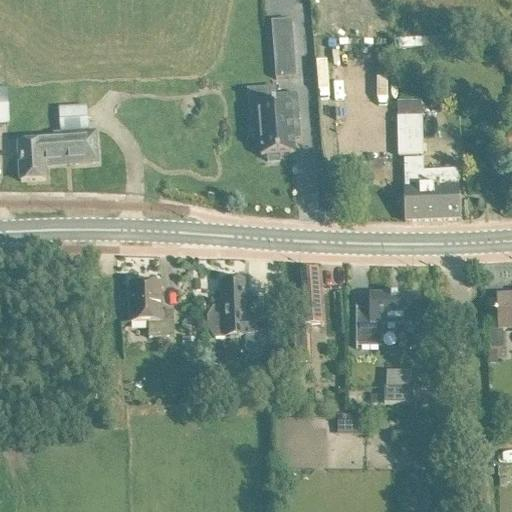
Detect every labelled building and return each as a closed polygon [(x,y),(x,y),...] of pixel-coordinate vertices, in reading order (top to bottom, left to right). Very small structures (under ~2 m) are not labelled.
[(290,18),(270,20),(275,78),(295,76),(290,18)] [(424,49),(405,52),(407,64),(426,61),(424,49)] [(0,126),(9,126),(8,90),(0,89),(0,126)] [(295,153),(294,138),(301,137),(298,93),(278,94),(279,104),(258,105),(258,107),(249,107),(251,132),(260,132),(261,155),(267,155),(267,159),(280,159),(280,154),(295,153)] [(65,107),(66,128),(94,127),(93,106),(65,107)] [(423,157),(422,120),(397,121),(398,158),(423,157)] [(19,145),(21,182),(46,181),(45,166),(96,163),(94,133),(53,136),(54,142),(19,145)] [(403,161),(406,223),(460,221),(458,171),(424,173),(423,160),(403,161)] [(325,325),(321,273),(297,275),(300,310),(289,311),(294,371),(314,369),(311,326),(325,325)] [(208,330),(215,339),(269,338),(269,320),(245,321),(244,282),(223,283),(224,308),(213,309),(207,315),(208,330)] [(130,287),(130,307),(131,325),(148,324),(148,339),(175,338),(174,332),(174,312),(162,313),(161,285),(130,287)] [(511,297),(498,298),(499,330),(511,329),(511,297)] [(417,299),(367,298),(367,315),(354,314),(354,350),(376,351),(377,329),(417,329),(417,299)] [(283,359),(283,340),(270,340),(270,359),(283,359)] [(198,390),(184,391),(184,406),(199,405),(198,390)] [(411,405),(411,390),(384,390),(384,405),(411,405)]
